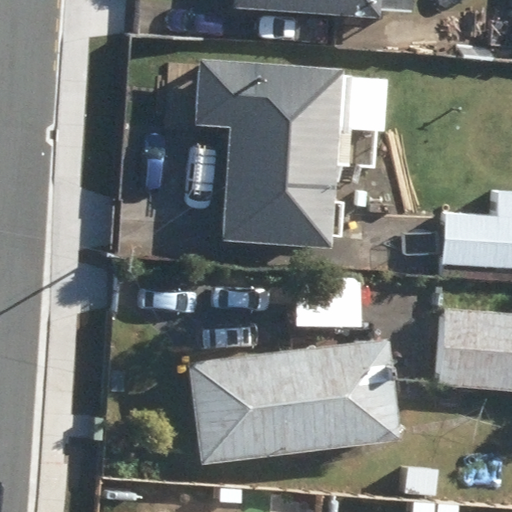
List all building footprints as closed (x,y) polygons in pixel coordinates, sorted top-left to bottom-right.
[(235,0),(235,6),(382,14),(382,7),(414,8),(414,0),(235,0)] [(224,235),(331,243),(337,162),(351,163),(354,125),(385,127),(390,75),(343,73),(343,66),(203,56),(199,121),(232,123),(224,235)] [(447,276),(511,279),(511,188),(502,188),(500,215),(447,212),(446,226),(429,224),(427,255),(444,257),(443,264),(448,264),(447,276)] [(441,382),(511,387),(511,311),(447,306),(441,382)] [(189,359),(202,463),(401,436),(389,333),(189,359)]
